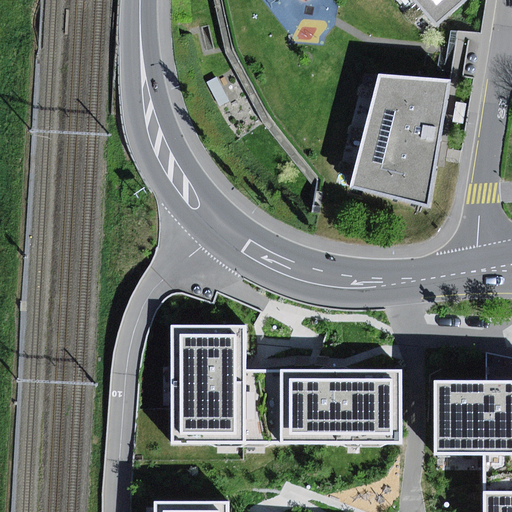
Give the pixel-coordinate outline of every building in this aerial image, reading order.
[(468,0),(414,0),(439,27),(468,0)] [(451,80),(380,75),(354,188),(432,208),(440,154),(451,80)] [(217,77),(201,85),(213,109),(229,102),(217,77)] [(467,105),(456,102),(452,122),(464,124),(467,105)] [(247,446),(247,371),(247,366),(248,326),(172,326),(172,371),(172,446),(247,446)] [(403,371),(247,371),(247,446),(403,446),(403,371)] [(483,455),(511,455),(511,381),(486,381),(435,381),(435,456),(483,455)] [(511,511),(511,455),(483,455),(483,511),(511,511)] [(229,511),(229,503),(154,503),(154,511),(229,511)]
